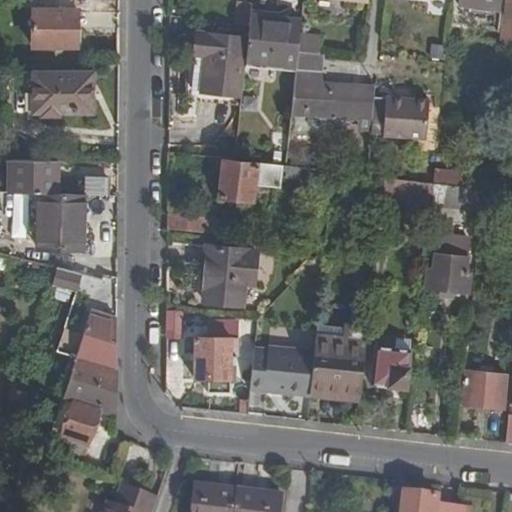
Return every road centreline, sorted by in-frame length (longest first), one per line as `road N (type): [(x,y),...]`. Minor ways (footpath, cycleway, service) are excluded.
road 1 (residential): [(151,423),(136,384),(136,0)]
road 2 (residential): [(151,423),(197,435),(511,468)]
